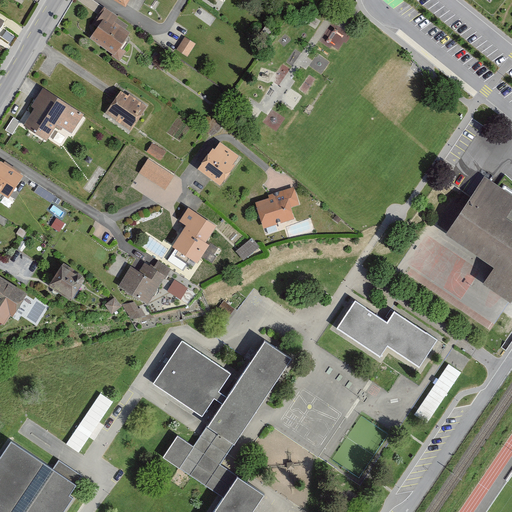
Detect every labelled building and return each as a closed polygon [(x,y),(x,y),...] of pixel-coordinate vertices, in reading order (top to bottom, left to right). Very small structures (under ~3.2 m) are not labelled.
[(112,0),(125,8),(130,0),(112,0)] [(118,17),(105,8),(93,25),(97,28),(90,39),(112,54),(111,56),(119,61),(126,51),(121,48),(131,33),(114,22),(118,17)] [(340,48),(347,35),(335,29),(329,42),(340,48)] [(196,45),(184,38),(176,51),(188,59),(196,45)] [(34,110),(24,126),(46,141),(57,124),(71,133),(83,115),(43,89),(31,108),(34,110)] [(146,108),(121,91),(105,114),(131,131),(146,108)] [(166,152),(153,143),(147,152),(160,161),(166,152)] [(239,157),(220,143),(215,151),(213,150),(198,170),(220,186),(235,166),(233,164),(239,157)] [(174,177),(148,159),(139,173),(165,190),(174,177)] [(0,165),(0,194),(6,198),(18,177),(0,165)] [(484,177),(445,237),(494,269),(483,286),(510,304),(511,301),(511,195),(498,186),(484,177)] [(269,198),(255,203),(263,229),(294,219),(291,207),(299,204),(294,187),(268,195),(269,198)] [(216,227),(189,209),(180,222),(186,226),(173,246),(197,262),(208,245),(205,243),(216,227)] [(252,237),(238,249),(246,258),(260,247),(252,237)] [(131,268),(119,286),(148,304),(165,277),(145,263),(139,273),(131,268)] [(62,266),(49,286),(71,301),(84,281),(62,266)] [(0,323),(4,326),(10,316),(13,317),(28,295),(0,277),(0,278),(0,323)] [(170,289),(184,297),(190,286),(176,278),(170,289)] [(105,305),(112,315),(122,307),(114,298),(105,305)] [(136,300),(126,304),(132,318),(142,313),(136,300)] [(386,322),(356,302),(338,329),(380,357),(387,346),(420,368),(438,342),(393,312),(386,322)] [(231,374),(182,341),(154,383),(202,416),(214,399),(222,405),(227,398),(218,392),(231,374)] [(292,359),(265,341),(227,398),(222,405),(193,447),(178,436),(163,458),(221,497),(236,475),(220,465),(292,359)] [(449,361),(415,412),(429,421),(462,370),(449,361)] [(99,391),(68,443),(81,451),(89,436),(92,438),(115,400),(99,391)] [(76,487),(11,443),(0,458),(0,511),(64,511),(73,499),(70,496),(76,487)] [(251,511),(264,494),(236,475),(221,497),(211,511),(251,511)]
